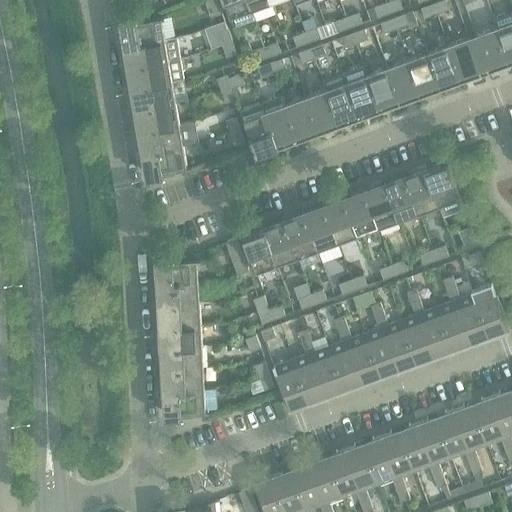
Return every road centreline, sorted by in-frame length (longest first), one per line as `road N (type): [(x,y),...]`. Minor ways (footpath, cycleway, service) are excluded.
road 1 (tertiary): [(51,511),(38,260),(0,35)]
road 2 (residential): [(130,226),(511,90)]
road 3 (residential): [(143,477),(511,345)]
road 4 (residential): [(143,477),(130,226)]
road 5 (residential): [(130,226),(91,0)]
road 6 (residential): [(6,511),(0,373)]
